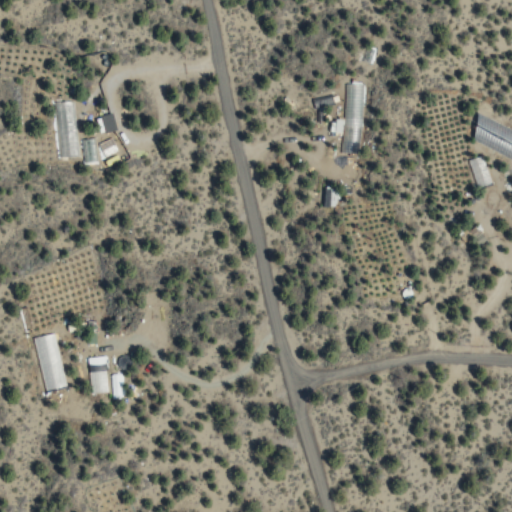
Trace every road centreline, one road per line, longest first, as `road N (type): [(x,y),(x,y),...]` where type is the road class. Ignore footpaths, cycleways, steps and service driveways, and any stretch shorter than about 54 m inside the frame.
road 1 (track): [(200,0),(272,331),(322,511)]
road 2 (track): [(286,378),(425,354),(511,356)]
